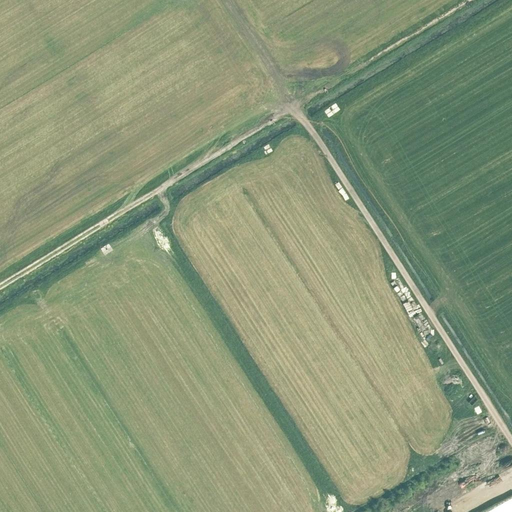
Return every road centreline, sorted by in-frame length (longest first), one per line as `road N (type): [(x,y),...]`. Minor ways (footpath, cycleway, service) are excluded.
road 1 (track): [(511,441),(297,105)]
road 2 (track): [(337,82),(0,284)]
